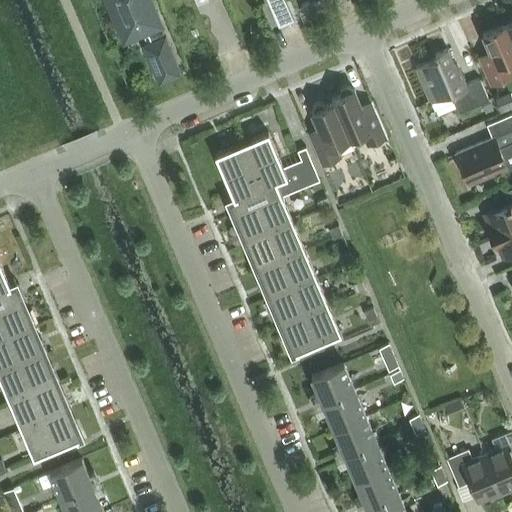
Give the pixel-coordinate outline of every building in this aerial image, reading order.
[(109,0),(111,4),(108,5),(121,36),(141,27),(148,43),(143,45),(158,79),(180,70),(150,0),(109,0)] [(323,0),(312,0),(297,6),(303,20),(328,10),(323,0)] [(511,72),(506,60),(511,57),(511,40),(504,23),(483,32),(492,55),(481,60),(491,83),(511,74),(511,72)] [(454,100),(459,112),(489,99),(480,77),(465,83),(457,63),(454,64),(447,48),(434,53),(436,57),(416,65),(434,109),(454,100)] [(331,97),(333,101),(349,137),(362,132),(367,143),(387,135),(372,100),(361,104),(354,88),(352,88),(350,85),(346,84),(342,86),(340,89),(340,94),(331,97)] [(511,107),(511,90),(498,96),(504,111),(511,107)] [(336,143),(349,137),(333,101),(325,104),(322,101),(318,100),(315,102),(313,105),(313,110),(311,110),(318,127),(307,132),(321,163),(341,155),(336,143)] [(492,136),(455,152),(468,183),(511,163),(511,112),(486,123),(492,136)] [(234,215),(282,194),(322,177),(308,143),(299,147),(304,157),(283,166),(268,130),(215,153),(231,191),(225,193),(234,215)] [(486,224),(491,236),(511,226),(511,187),(498,193),(503,204),(484,212),(488,223),(486,224)] [(305,248),(282,194),(234,215),(257,268),(305,248)] [(326,196),(318,200),(322,209),(331,206),(326,196)] [(338,224),(329,228),(333,237),(342,233),(338,224)] [(511,226),(491,236),(496,246),(498,245),(503,256),(511,252),(511,226)] [(317,276),(305,248),(257,268),(269,296),(317,276)] [(350,251),(340,255),(344,264),(354,261),(350,251)] [(329,304),(317,276),(269,296),(281,325),(329,304)] [(0,338),(34,324),(14,277),(8,279),(0,282),(0,338)] [(361,279),(352,283),(356,292),(365,288),(361,279)] [(341,332),(329,304),(281,325),(295,357),(293,352),(341,332)] [(373,307),(364,311),(368,319),(377,316),(373,307)] [(0,375),(47,355),(34,324),(0,338),(0,375)] [(389,342),(379,347),(389,369),(398,365),(389,342)] [(0,375),(0,377),(10,401),(58,381),(47,355),(0,375)] [(322,402),(355,388),(343,361),(311,375),(322,402)] [(400,368),(390,373),(394,381),(404,377),(400,368)] [(10,401),(21,428),(69,407),(58,381),(10,401)] [(365,412),(355,388),(322,402),(333,426),(365,412)] [(447,404),(451,414),(465,408),(461,398),(447,404)] [(83,440),(69,407),(21,428),(33,456),(81,436),(83,441),(83,440)] [(377,440),(365,412),(333,426),(344,454),(377,440)] [(418,414),(408,418),(411,425),(421,421),(418,414)] [(421,421),(411,425),(415,432),(425,427),(421,421)] [(484,453),(500,490),(511,484),(511,428),(491,438),(496,448),(484,453)] [(377,440),(344,454),(356,481),(388,468),(377,440)] [(477,500),(500,490),(484,453),(472,458),(468,448),(446,457),(458,485),(469,480),(477,500)] [(49,471),(61,498),(93,485),(82,457),(49,471)] [(441,465),(431,469),(434,476),(444,472),(441,465)] [(398,491),(388,468),(356,481),(366,505),(398,491)] [(444,472),(434,476),(437,484),(447,480),(444,472)] [(445,481),(437,484),(443,498),(451,495),(445,481)] [(61,498),(66,511),(100,511),(104,510),(93,485),(61,498)] [(18,511),(27,508),(17,486),(6,491),(15,511),(18,511)] [(407,511),(398,491),(366,505),(369,511),(407,511)]
